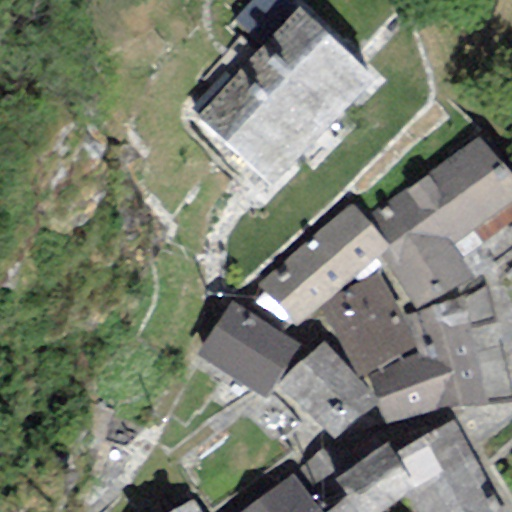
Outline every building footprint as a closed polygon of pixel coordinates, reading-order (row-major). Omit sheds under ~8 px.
[(196,115),(270,187),(373,80),(299,8),(196,115)] [(511,177),(478,136),(364,219),(389,248),(431,217),(452,244),(511,201),(511,177)] [(351,204),(256,285),(294,329),(318,309),(339,291),(380,256),(389,248),(364,219),(351,204)] [(452,244),(431,217),(389,248),(380,256),(416,310),(473,278),(452,244)] [(339,291),(318,309),(357,377),(415,345),(402,320),(378,271),(339,291)] [(402,320),(415,345),(420,355),(371,375),(376,397),(377,401),(384,426),(457,404),(511,401),(511,388),(488,288),(402,320)] [(298,345),(231,302),(196,356),(264,399),(298,345)] [(357,377),(323,343),(274,388),(333,440),(377,401),(376,397),(357,377)] [(388,444),(309,497),(320,511),(380,511),(402,496),(411,511),(501,511),(453,421),(393,453),(388,444)] [(79,471),(60,469),(57,491),(76,493),(79,471)] [(292,474),(239,511),(320,511),(309,497),(292,474)] [(201,511),(191,497),(167,511),(201,511)]
